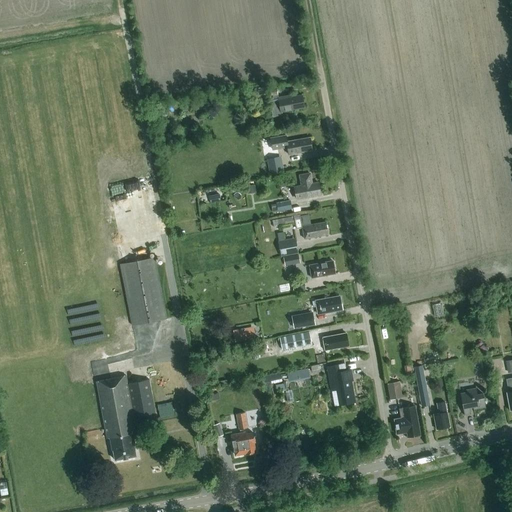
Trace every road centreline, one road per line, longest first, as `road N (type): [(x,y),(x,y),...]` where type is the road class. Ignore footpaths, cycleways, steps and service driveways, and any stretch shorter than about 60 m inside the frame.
road 1 (unclassified): [(392,463),(317,60)]
road 2 (tertiary): [(147,511),(392,463)]
road 3 (tertiary): [(392,463),(511,435)]
